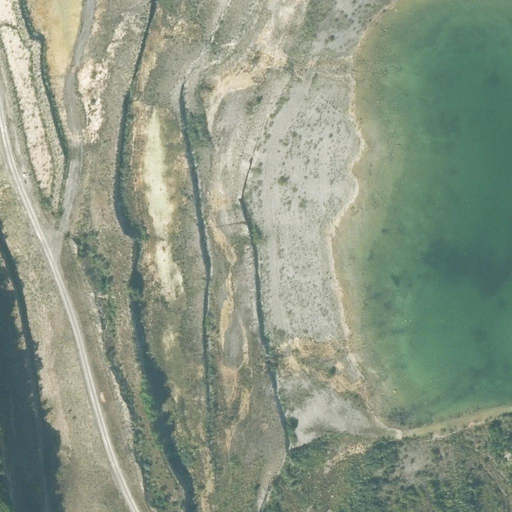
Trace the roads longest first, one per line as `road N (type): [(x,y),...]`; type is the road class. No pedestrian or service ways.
road 1 (track): [(511,411),(418,433),(364,432),(330,413),(286,350),(272,299),(270,159),(309,80),(318,36),(343,0)]
road 2 (track): [(134,511),(27,214),(0,86)]
road 3 (track): [(51,267),(72,173),(68,77),(88,0)]
